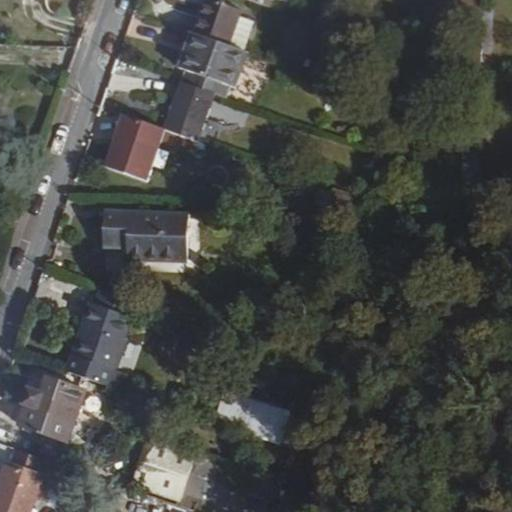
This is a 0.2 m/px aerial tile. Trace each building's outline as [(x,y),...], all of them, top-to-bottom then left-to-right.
[(206,0),(194,33),(195,34),(232,47),(244,11),(214,0),(206,0)] [(460,0),(461,0),(455,18),(471,24),(484,29),(485,0),(460,0)] [(232,47),(246,51),(256,22),(242,18),(232,47)] [(457,73),(468,75),(481,81),(482,81),(484,29),(471,24),(457,73)] [(232,47),(195,34),(193,33),(180,69),(187,71),(182,82),(217,94),(228,98),(232,87),(238,89),(251,53),(232,47)] [(481,81),(468,75),(468,125),(479,125),(481,81)] [(217,94),(182,82),(165,129),(168,130),(200,142),(217,94)] [(124,116),(106,167),(148,182),(162,143),(195,155),(199,143),(166,131),(166,130),(124,116)] [(479,134),(465,131),(463,180),(477,185),(479,134)] [(511,192),(503,192),(503,209),(511,208),(511,192)] [(109,213),(107,247),(131,249),(131,261),(187,262),(189,215),(109,213)] [(91,303),(67,371),(111,387),(136,319),(91,303)] [(26,405),(19,425),(69,443),(88,392),(48,378),(42,394),(28,389),(23,404),(26,405)] [(220,396),(213,425),(280,441),(287,412),(220,396)] [(150,436),(132,487),(204,511),(271,511),(282,482),(150,436)] [(13,448),(8,463),(45,477),(51,461),(13,448)] [(8,463),(0,484),(0,511),(32,511),(45,477),(8,463)] [(193,511),(163,501),(158,511),(193,511)]
